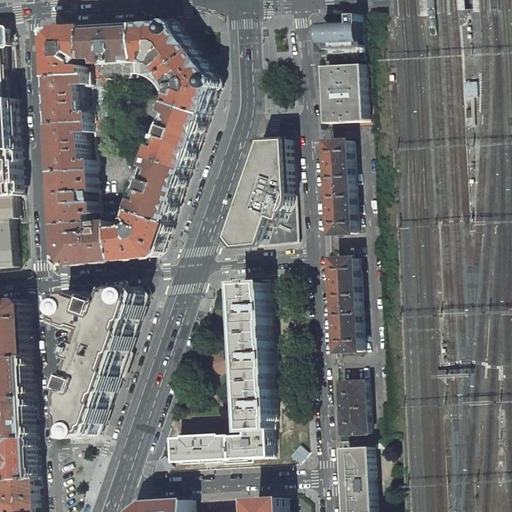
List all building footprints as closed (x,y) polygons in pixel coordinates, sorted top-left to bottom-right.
[(203,53),(185,29),(185,27),(184,25),(182,23),(180,22),(178,22),(175,22),(173,24),(146,25),(147,57),(147,62),(160,62),(164,63),(173,76),(203,53)] [(146,25),(93,28),(95,59),(107,59),(107,63),(108,64),(134,63),(135,62),(135,57),(147,57),(146,25)] [(93,28),(61,30),(56,36),(58,78),(92,76),(92,68),(89,66),(83,67),(83,63),(76,58),(79,54),(88,60),(95,60),(95,59),(93,28)] [(327,30),(329,56),(367,54),(366,28),(327,30)] [(0,101),(12,101),(10,46),(12,46),(12,45),(12,30),(11,29),(0,29),(0,101)] [(182,87),(182,92),(178,103),(177,103),(214,115),(223,90),(224,88),(225,85),(226,83),(225,80),(222,77),(220,76),(203,53),(173,76),(182,87)] [(151,79),(155,81),(156,82),(161,88),(163,94),(164,99),(165,103),(164,109),(174,112),(177,103),(178,103),(182,92),(182,87),(173,76),(164,63),(160,62),(147,62),(134,63),(108,64),(96,65),(97,76),(97,85),(99,114),(99,123),(100,133),(100,141),(124,140),(123,131),(113,132),(111,80),(135,79),(136,78),(139,78),(139,74),(143,75),(148,77),(151,79)] [(368,65),(329,67),(331,92),(330,92),(330,100),(331,100),(332,124),(371,122),(368,65)] [(92,76),(58,78),(61,125),(99,123),(99,114),(91,114),(90,106),(93,106),(93,102),(90,102),(90,98),(93,98),(93,94),(90,94),(89,86),(97,85),(97,76),(92,76)] [(480,82),(467,83),(467,97),(481,97),(480,82)] [(12,101),(0,101),(0,151),(25,150),(22,100),(12,101)] [(204,142),(214,115),(177,103),(174,112),(159,157),(195,169),(201,152),(205,142),(204,142)] [(99,123),(61,125),(63,173),(102,171),(101,161),(93,162),(93,154),(96,154),(95,149),(93,150),(92,146),(95,146),(95,141),(92,141),(92,133),(100,133),(99,123)] [(301,242),(296,140),(270,141),(237,239),(245,249),(301,243),(301,242)] [(356,141),(333,142),(338,235),(361,234),(356,141)] [(25,150),(0,151),(0,198),(21,196),(27,195),(25,150)] [(195,169),(159,157),(145,198),(152,201),(150,206),(147,204),(147,202),(144,201),(140,212),(176,223),(186,196),(195,169)] [(63,173),(65,203),(65,204),(66,226),(98,224),(98,214),(104,214),(104,203),(94,204),(93,194),(103,194),(102,171),(63,173)] [(0,269),(22,267),(18,219),(23,219),(21,196),(0,198),(0,269)] [(123,225),(121,225),(124,261),(126,261),(156,257),(156,258),(161,257),(166,253),(168,248),(175,226),(176,226),(177,224),(176,224),(176,223),(140,212),(137,221),(137,222),(136,223),(138,225),(139,223),(143,226),(140,229),(140,227),(136,227),(137,229),(123,229),(123,225)] [(98,224),(66,226),(68,262),(73,266),(97,264),(103,263),(104,263),(124,261),(121,225),(120,223),(111,224),(111,221),(109,221),(109,223),(98,224)] [(362,259),(339,260),(344,353),(367,352),(362,259)] [(190,438),(180,439),(182,463),(277,458),(277,445),(278,445),(278,444),(278,440),(277,439),(276,439),(276,430),(279,430),(278,422),(279,421),(280,420),(278,390),(277,389),(276,374),(277,373),(277,372),(276,342),(275,342),(274,341),(273,326),(274,325),(275,324),(273,294),(271,293),(271,284),(261,284),(261,283),(255,283),(255,285),(245,285),(252,431),(253,431),(253,436),(247,436),(244,436),(243,435),(228,436),(227,435),(226,435),(191,437),(190,437),(190,438)] [(145,288),(70,296),(71,323),(81,326),(82,329),(86,330),(89,329),(99,333),(95,344),(91,343),(86,359),(89,360),(83,377),(74,373),(77,437),(103,436),(152,296),(145,288)] [(28,300),(0,303),(0,335),(3,337),(1,339),(3,340),(6,340),(6,346),(0,346),(0,358),(36,357),(33,305),(28,300)] [(0,370),(8,370),(9,389),(6,392),(0,391),(0,399),(38,398),(36,357),(0,358),(0,370)] [(371,381),(346,383),(348,435),(374,434),(371,381)] [(38,398),(0,399),(0,406),(6,406),(10,409),(11,427),(3,428),(3,440),(41,438),(38,398)] [(41,438),(3,440),(4,452),(12,451),(13,470),(10,473),(1,473),(2,475),(0,475),(0,476),(0,481),(43,479),(41,438)] [(302,444),(292,455),(301,464),(312,452),(302,444)] [(349,449),(352,511),(380,511),(377,447),(349,449)] [(168,454),(161,459),(169,471),(176,466),(168,454)] [(0,480),(0,490),(12,490),(13,511),(44,511),(43,479),(0,481),(0,480)] [(293,498),(259,500),(259,509),(263,509),(262,511),(289,511),(289,500),(293,499),(293,498)] [(142,511),(197,511),(197,500),(154,503),(142,511)]
